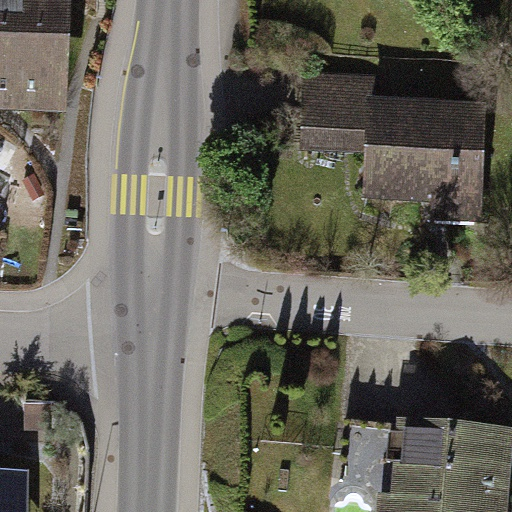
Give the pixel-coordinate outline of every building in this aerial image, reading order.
[(0,0),(0,102),(56,105),(59,0),(0,0)] [(374,82),(308,79),(306,122),(370,124),(367,195),(479,199),(481,110),(373,107),(374,82)] [(0,172),(0,214),(32,213),(31,172),(0,172)] [(399,506),(416,507),(415,511),(499,511),(504,454),(510,455),(511,432),(504,431),(504,435),(406,427),(399,506)] [(0,511),(16,511),(17,484),(0,483),(0,511)]
